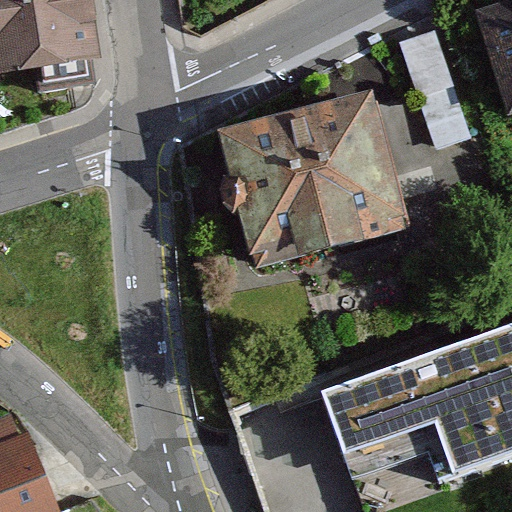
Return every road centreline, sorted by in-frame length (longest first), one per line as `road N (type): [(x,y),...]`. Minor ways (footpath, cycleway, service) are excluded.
road 1 (residential): [(141,130),(149,315),(182,511)]
road 2 (residential): [(141,130),(169,93),(357,0)]
road 3 (residential): [(0,369),(153,511)]
road 4 (residential): [(0,185),(107,151),(141,130)]
road 5 (residential): [(141,130),(134,0)]
